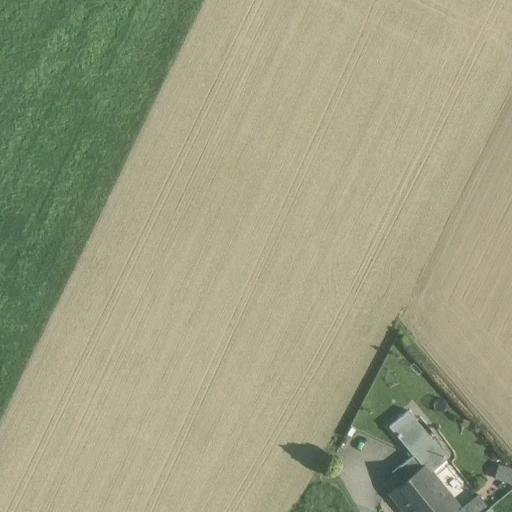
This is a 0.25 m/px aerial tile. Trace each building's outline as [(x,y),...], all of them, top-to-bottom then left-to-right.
[(428,435),(408,410),(389,426),(409,451),(428,435)] [(447,458),(428,435),(409,451),(413,455),(421,465),(425,462),(431,471),(447,458)] [(413,455),(391,473),(399,483),(421,465),(413,455)] [(431,471),(425,462),(421,465),(399,483),(389,490),(406,511),(456,511),(457,511),(461,508),(460,507),(431,471)] [(484,511),(487,510),(474,495),(460,507),(461,508),(457,511),(484,511)]
